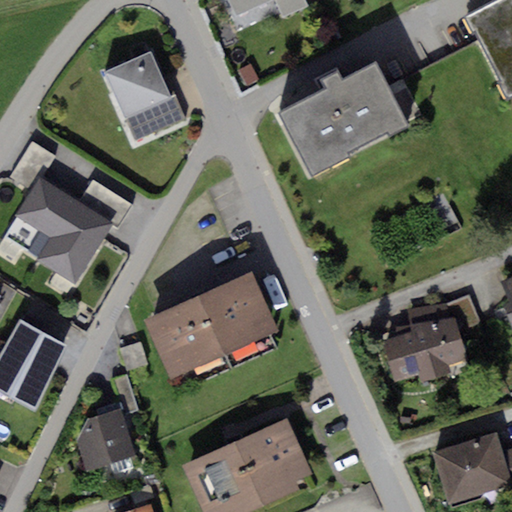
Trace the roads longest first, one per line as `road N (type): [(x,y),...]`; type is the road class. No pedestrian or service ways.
road 1 (residential): [(13,511),(184,181),(229,126)]
road 2 (residential): [(406,511),(229,126)]
road 3 (residential): [(121,0),(37,81),(0,143)]
road 4 (residential): [(229,126),(172,0)]
